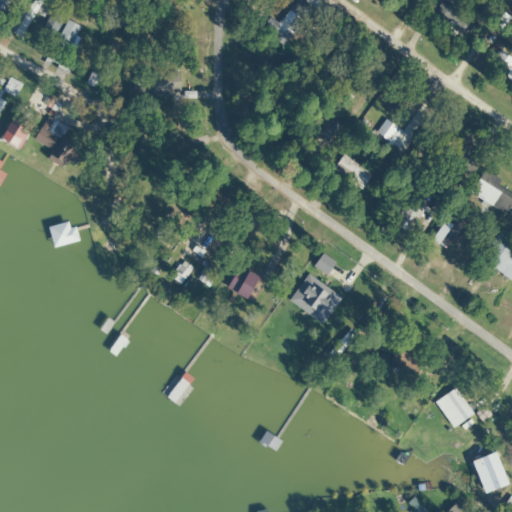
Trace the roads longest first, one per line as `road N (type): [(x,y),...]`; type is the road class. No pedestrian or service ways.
road 1 (residential): [(511,369),(226,149),(221,0)]
road 2 (residential): [(0,108),(33,104),(189,201)]
road 3 (residential): [(511,101),(494,99),(352,0)]
